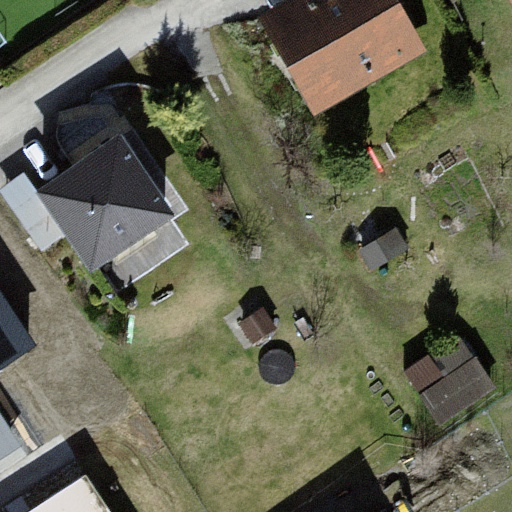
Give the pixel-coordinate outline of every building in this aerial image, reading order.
[(379,0),(264,0),(241,12),(294,110),(407,50),(379,0)] [(95,138),(14,183),(60,265),(141,219),(95,138)] [(0,366),(32,345),(0,297),(0,366)] [(401,359),(439,413),(496,374),(458,320),(401,359)] [(91,511),(69,479),(19,511),(91,511)]
